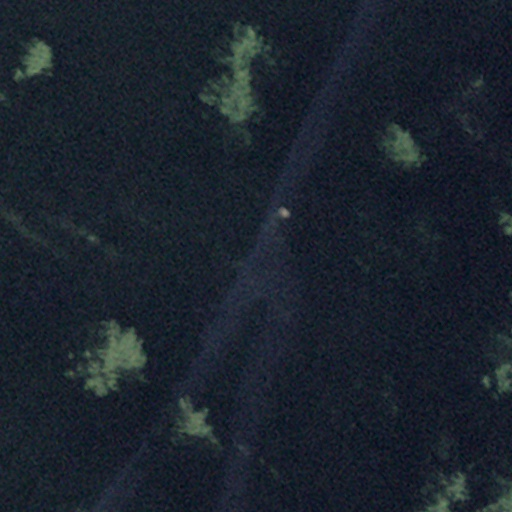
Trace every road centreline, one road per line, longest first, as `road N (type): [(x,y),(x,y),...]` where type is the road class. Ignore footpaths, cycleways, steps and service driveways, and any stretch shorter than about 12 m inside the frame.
road 1 (track): [(264,262),(102,511)]
road 2 (track): [(369,0),(264,262)]
road 3 (track): [(225,511),(286,299),(264,262)]
